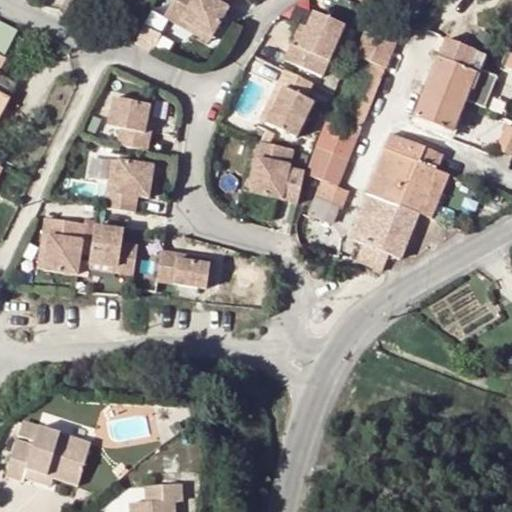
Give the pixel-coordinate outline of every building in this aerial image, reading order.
[(161,0),(154,14),(169,23),(172,16),(204,33),(221,0),(161,0)] [(361,0),(359,4),(379,13),(385,0),(361,0)] [(385,0),(379,13),(391,18),(400,0),(385,0)] [(296,21),(290,43),(283,40),(278,57),(315,71),(334,18),(300,6),(296,21)] [(172,16),(169,23),(200,39),(204,33),(172,16)] [(296,21),(289,19),(283,40),(290,43),(296,21)] [(0,46),(9,51),(19,30),(0,20),(0,46)] [(160,33),(142,26),(135,43),(153,51),(160,33)] [(397,41),(367,30),(355,60),(370,66),(345,130),(328,123),(307,176),(323,182),(310,218),(332,226),(339,210),(343,211),(350,193),(339,188),(397,41)] [(476,74),(480,76),(488,57),(445,40),(414,119),(452,134),(465,102),(476,74)] [(262,122),(292,135),(307,97),(300,94),(307,78),(275,64),(266,94),(269,95),(262,122)] [(476,74),(465,102),(477,107),(487,79),(480,76),(476,74)] [(269,95),(266,94),(258,120),(262,122),(269,95)] [(8,101),(0,96),(0,113),(1,114),(8,101)] [(113,128),(111,142),(141,151),(145,134),(138,132),(140,116),(142,103),(107,96),(103,125),(113,128)] [(148,117),(140,116),(138,132),(145,134),(148,117)] [(511,128),(508,127),(498,151),(511,157),(511,128)] [(288,142),(250,135),(245,152),(251,153),(246,186),(293,195),(298,166),(283,164),(288,142)] [(393,137),(358,229),(369,234),(365,247),(359,263),(384,273),(391,256),(402,260),(420,215),(437,171),(443,155),(393,137)] [(251,153),(245,152),(239,184),(246,186),(251,153)] [(105,158),(103,175),(111,176),(113,159),(105,158)] [(103,175),(98,207),(127,211),(130,196),(142,198),(146,165),(113,159),(111,176),(103,175)] [(450,177),(437,171),(420,215),(433,220),(450,177)] [(79,223),(38,218),(35,232),(42,234),(37,269),(70,273),(79,223)] [(88,225),(83,258),(107,263),(106,270),(126,273),(131,244),(115,241),(116,229),(88,225)] [(352,242),(365,247),(369,234),(358,229),(352,242)] [(42,234),(35,232),(30,267),(37,269),(42,234)] [(150,279),(172,282),(180,259),(170,257),(170,250),(154,248),(150,279)] [(107,263),(83,258),(81,266),(106,270),(107,263)] [(203,262),(180,259),(172,282),(201,286),(203,262)] [(71,422),(68,436),(87,441),(90,427),(71,422)] [(24,471),(50,477),(76,484),(87,441),(68,436),(36,428),(32,444),(13,440),(4,476),(22,480),(22,477),(24,471)] [(48,485),(50,477),(24,471),(22,477),(48,485)] [(151,485),(151,501),(178,501),(187,500),(187,484),(151,485)] [(177,511),(178,501),(151,501),(134,501),(134,511),(177,511)]
